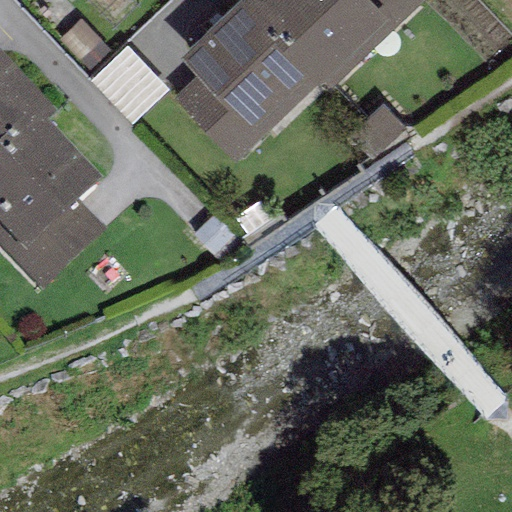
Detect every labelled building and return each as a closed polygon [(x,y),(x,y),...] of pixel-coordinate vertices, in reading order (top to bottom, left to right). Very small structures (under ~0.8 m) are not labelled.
[(255,0),(226,0),(180,44),(200,64),(263,129),(323,71),(255,0)] [(383,0),(255,0),(323,71),(331,80),(398,16),(383,0)] [(383,0),(398,16),(414,0),(383,0)] [(81,15),(60,32),(86,65),(107,48),(81,15)] [(125,40),(89,73),(131,118),(167,85),(125,40)] [(56,116),(0,59),(0,154),(8,162),(46,126),(56,116)] [(263,129),(200,64),(173,90),(236,155),(263,129)] [(383,98),(348,125),(370,152),(404,125),(383,98)] [(100,183),(46,126),(8,162),(0,154),(0,250),(13,264),(79,204),(100,183)] [(261,193),(235,210),(248,232),(274,215),(261,193)] [(106,233),(79,204),(13,264),(41,294),(106,233)]
